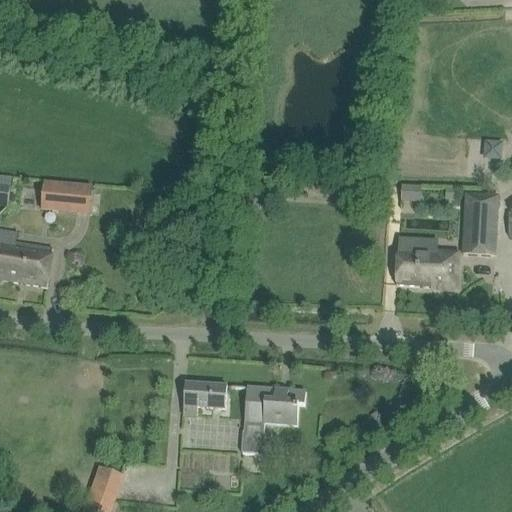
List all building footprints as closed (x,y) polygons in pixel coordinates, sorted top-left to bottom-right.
[(94,190),(82,188),(47,185),(45,211),(80,215),(92,216),(94,190)] [(0,186),(0,205),(7,207),(9,188),(0,186)] [(263,186),(263,194),(278,194),(278,186),(263,186)] [(248,195),(245,206),(256,209),(259,198),(248,195)] [(495,258),(498,198),(466,196),(463,256),(495,258)] [(0,282),(47,290),(53,250),(0,241),(0,282)] [(456,292),(458,254),(434,253),(434,255),(398,253),(397,287),(432,289),(432,291),(456,292)] [(185,385),(183,416),(197,417),(198,408),(226,410),(227,388),(185,385)] [(243,453),(263,454),(265,425),(297,427),(299,406),(305,407),(306,393),(247,389),(243,453)] [(82,511),(108,511),(121,476),(99,468),(82,511)]
